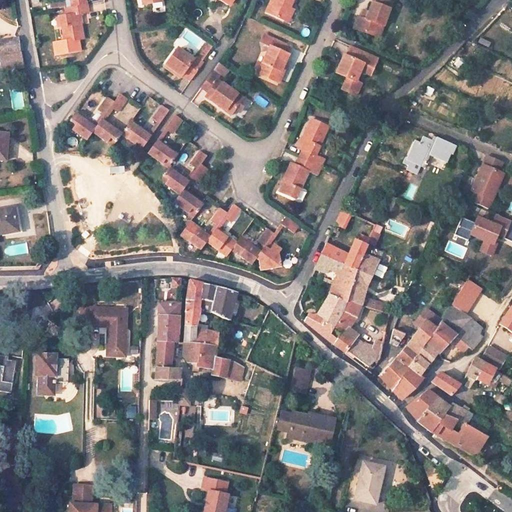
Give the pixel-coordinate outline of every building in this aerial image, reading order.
[(50,9),(64,7),(63,0),(49,3),(50,9)] [(293,0),(271,0),(265,13),(284,21),(290,7),(293,0)] [(383,26),(392,0),(391,0),(372,0),(368,14),(366,20),(361,18),(358,17),(354,29),(372,35),(376,23),(383,26)] [(93,14),(105,13),(105,3),(93,3),(93,14)] [(79,14),(87,13),(86,5),(71,7),(67,8),(68,15),(60,17),(64,42),(83,39),(79,14)] [(290,7),(284,21),(288,23),(294,9),(290,7)] [(379,38),(383,26),(376,23),(372,35),(379,38)] [(265,45),(268,37),(264,35),(260,43),(265,45)] [(290,47),(268,37),(265,45),(269,48),(257,74),(275,82),(284,64),(288,55),(287,55),(290,47)] [(19,38),(0,40),(0,54),(1,54),(21,51),(19,38)] [(197,57),(202,61),(212,47),(206,43),(197,57)] [(377,58),(350,46),(346,56),(343,55),(335,73),(346,78),(341,90),(356,96),(361,84),(356,82),(360,71),(363,65),(373,69),(377,58)] [(182,75),(191,81),(203,64),(194,58),(193,60),(177,49),(165,65),(181,77),(182,75)] [(21,51),(1,54),(4,72),(24,69),(21,51)] [(213,70),(220,75),(225,68),(219,63),(213,70)] [(284,64),(275,82),(278,83),(287,65),(284,64)] [(363,65),(360,71),(370,75),(373,69),(363,65)] [(220,76),(213,71),(201,88),(207,92),(204,97),(231,115),(236,109),(243,99),(217,80),(220,76)] [(432,97),(435,89),(427,87),(425,95),(432,97)] [(117,112),(127,99),(120,94),(114,102),(110,107),(117,112)] [(110,107),(114,102),(107,97),(98,111),(104,116),(110,107)] [(236,109),(240,112),(247,102),(243,99),(236,109)] [(169,111),(162,106),(152,119),(159,124),(169,111)] [(92,132),(95,128),(75,114),(66,126),(86,140),(92,132)] [(172,133),(182,120),(174,115),(165,128),(172,133)] [(298,158),(320,168),(324,160),(315,156),(328,127),(311,119),(302,139),(303,140),(299,150),(302,151),(298,158)] [(92,132),(112,147),(121,135),(101,120),(95,128),(92,132)] [(121,135),(141,149),(150,137),(130,122),(121,135)] [(8,135),(0,133),(0,160),(6,161),(8,135)] [(457,147),(454,146),(433,137),(431,141),(426,139),(425,140),(422,142),(420,141),(419,143),(416,142),(408,159),(405,157),(402,163),(407,166),(413,169),(415,164),(420,166),(424,168),(430,154),(447,162),(451,153),(454,154),(457,147)] [(177,156),(156,141),(147,153),(167,168),(177,156)] [(201,165),(207,157),(200,152),(190,165),(197,170),(201,165)] [(501,164),(485,157),(481,165),(498,172),(501,164)] [(316,176),(320,168),(298,158),(295,166),(291,163),(282,182),(284,183),(279,192),(295,199),(308,172),(316,176)] [(415,164),(413,169),(407,166),(406,170),(417,174),(420,166),(415,164)] [(198,183),(207,170),(201,165),(197,170),(191,178),(198,183)] [(498,172),(481,165),(471,191),(474,192),(470,201),(488,209),(502,174),(498,172)] [(167,168),(159,180),(179,195),(182,191),(188,183),(167,168)] [(193,217),(202,205),(182,191),(179,195),(173,203),(193,217)] [(230,223),(240,209),(233,204),(227,214),(224,217),(230,223)] [(224,217),(227,214),(220,209),(210,222),(217,227),(224,217)] [(13,210),(0,212),(0,235),(2,236),(1,234),(17,231),(13,210)] [(349,213),(342,210),(335,224),(342,228),(349,213)] [(461,217),(453,235),(467,241),(469,235),(484,241),(492,245),(493,242),(497,234),(503,236),(502,238),(511,241),(511,221),(495,214),(491,223),(476,217),(473,223),(461,217)] [(298,227),(285,217),(280,224),(293,234),(298,227)] [(373,230),(375,225),(368,222),(362,236),(358,234),(355,241),(367,246),(373,230)] [(189,223),(180,235),(200,250),(206,242),(209,238),(189,223)] [(257,243),(264,247),(273,234),(267,229),(257,243)] [(226,257),(231,250),(235,244),(214,230),(209,238),(206,242),(226,257)] [(251,265),(255,259),(260,252),(239,238),(235,244),(231,250),(251,265)] [(355,241),(349,255),(326,244),(321,255),(357,268),(363,255),(367,246),(355,241)] [(492,245),(484,241),(480,251),(491,256),(496,244),(493,242),(492,245)] [(278,254),(280,250),(273,245),(269,251),(264,247),(260,252),(255,259),(258,261),(260,271),(280,267),(278,254)] [(344,301),(353,277),(357,268),(321,255),(314,269),(325,273),(323,279),(334,283),(329,295),(317,315),(312,316),(308,314),(307,315),(304,321),(310,326),(314,330),(318,333),(321,336),(325,339),(332,344),(333,345),(342,331),(333,325),(344,301)] [(379,262),(376,260),(363,255),(357,268),(353,277),(344,301),(360,305),(362,298),(366,282),(369,277),(371,279),(379,262)] [(463,286),(465,283),(448,275),(446,279),(463,286)] [(203,284),(188,281),(186,301),(184,342),(214,346),(215,334),(194,333),(200,308),(203,284)] [(451,304),(461,312),(475,290),(465,283),(463,286),(451,304)] [(235,293),(203,284),(200,308),(213,312),(223,318),(229,320),(235,293)] [(361,306),(365,307),(382,312),(384,305),(363,298),(361,306)] [(355,318),(360,305),(344,301),(333,325),(342,331),(333,345),(344,353),(345,352),(346,351),(368,367),(369,366),(372,368),(373,367),(375,366),(376,364),(377,363),(381,350),(363,343),(362,344),(355,339),(357,336),(347,329),(352,322),(355,318)] [(179,304),(158,303),(157,340),(172,341),(177,342),(179,304)] [(471,351),(482,338),(482,329),(461,312),(451,304),(445,315),(457,325),(452,333),(455,336),(468,349),(471,351)] [(511,304),(498,324),(511,333),(511,304)] [(360,305),(355,318),(352,322),(356,324),(359,320),(365,307),(361,306),(360,305)] [(127,309),(89,309),(88,327),(110,328),(110,335),(107,335),(107,351),(117,351),(119,348),(126,348),(127,309)] [(424,321),(421,325),(411,321),(396,315),(392,330),(404,336),(410,341),(405,346),(404,347),(415,357),(425,343),(435,329),(424,321)] [(452,333),(457,325),(445,315),(439,323),(435,329),(425,343),(437,354),(449,342),(455,336),(452,333)] [(397,347),(404,336),(392,330),(389,343),(397,347)] [(464,354),(468,349),(455,336),(449,342),(464,354)] [(172,341),(157,340),(155,380),(178,380),(179,369),(170,368),(172,341)] [(214,346),(184,342),(183,355),(188,363),(196,364),(196,367),(212,369),(211,375),(225,377),(228,360),(215,357),(217,347),(216,347),(214,346)] [(427,367),(437,354),(425,343),(415,357),(408,367),(420,379),(421,379),(422,378),(424,376),(422,374),(426,369),(423,367),(425,365),(427,367)] [(408,367),(415,357),(404,347),(379,376),(391,391),(408,367)] [(505,357),(488,347),(481,359),(498,369),(505,357)] [(117,351),(107,351),(107,357),(126,357),(126,348),(119,348),(117,351)] [(56,356),(35,356),(35,378),(39,378),(38,395),(54,396),(54,384),(69,384),(69,360),(56,360),(56,356)] [(0,390),(11,393),(17,361),(1,358),(0,361),(0,390)] [(475,378),(483,364),(473,358),(466,374),(470,375),(475,378)] [(486,384),(494,370),(483,364),(475,378),(475,379),(486,384)] [(310,372),(293,368),(288,389),(304,394),(310,372)] [(494,388),(502,374),(494,370),(486,384),(494,388)] [(430,382),(450,396),(459,386),(439,373),(430,382)] [(475,379),(475,378),(470,375),(464,386),(468,388),(469,389),(475,379)] [(191,391),(180,390),(180,391),(178,405),(189,406),(190,398),(191,391)] [(435,399),(436,397),(426,390),(406,407),(408,410),(417,421),(423,414),(435,399)] [(503,405),(506,397),(497,394),(494,401),(503,405)] [(447,409),(448,408),(435,399),(423,414),(437,422),(440,418),(442,418),(452,419),(455,413),(447,409)] [(467,412),(463,410),(460,408),(450,405),(448,408),(447,409),(455,413),(452,419),(456,420),(461,422),(467,412)] [(136,418),(136,407),(127,407),(127,418),(136,418)] [(288,433),(293,414),(283,411),(278,430),(288,433)] [(334,421),(298,412),(297,415),(293,414),(288,433),(303,437),(302,440),(327,447),(334,421)] [(461,422),(464,424),(465,425),(471,415),(467,412),(461,422)] [(458,435),(450,431),(452,426),(456,420),(452,419),(442,418),(440,418),(437,422),(423,414),(417,421),(418,422),(431,432),(475,456),(480,448),(487,437),(465,425),(464,424),(460,430),(458,435)] [(461,422),(456,420),(452,426),(460,430),(464,424),(461,422)] [(480,448),(475,456),(479,459),(484,451),(480,448)] [(383,469),(363,463),(353,501),(375,505),(378,490),(383,469)] [(209,489),(204,511),(224,511),(229,492),(226,491),(228,480),(206,476),(204,488),(209,489)] [(91,488),(73,487),(72,506),(69,506),(68,511),(110,511),(110,506),(95,505),(95,509),(91,509),(91,488)]
